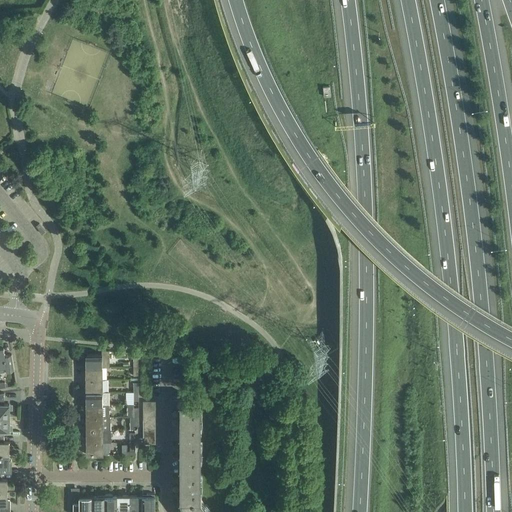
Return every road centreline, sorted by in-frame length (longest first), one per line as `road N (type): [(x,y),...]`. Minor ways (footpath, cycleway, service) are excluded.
road 1 (motorway): [(493,511),(474,240),(436,0)]
road 2 (motorway): [(408,0),(446,244),(465,511)]
road 3 (motorway): [(346,0),(366,267),(360,511)]
road 4 (motorway): [(235,0),(282,113),(339,196),(404,265),(511,339)]
road 5 (motorway): [(511,191),(482,0)]
road 6 (unclassified): [(32,511),(38,328)]
